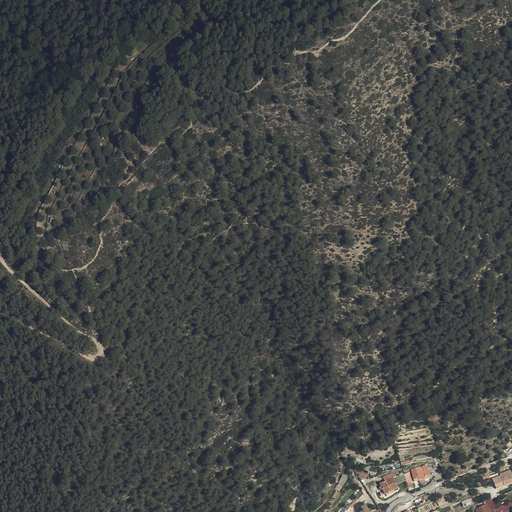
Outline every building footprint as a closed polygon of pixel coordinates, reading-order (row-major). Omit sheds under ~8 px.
[(425,466),(409,469),(410,481),(427,478),(425,466)] [(391,470),(378,477),(380,482),(377,483),(379,486),(377,487),(379,492),(381,490),(383,494),(396,488),(391,478),(394,476),(391,470)] [(511,483),(508,472),(499,475),(500,477),(497,478),(489,480),(492,490),(511,484),(511,483)] [(404,474),(395,476),(397,483),(406,481),(404,474)] [(359,490),(353,494),(357,499),(363,495),(359,490)] [(483,506),(486,511),(493,508),(490,503),(483,506)]
